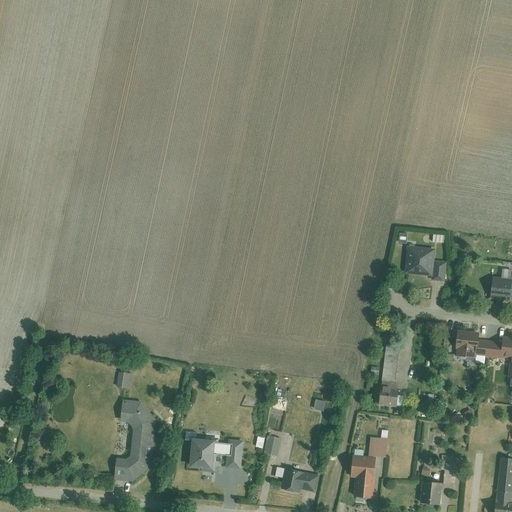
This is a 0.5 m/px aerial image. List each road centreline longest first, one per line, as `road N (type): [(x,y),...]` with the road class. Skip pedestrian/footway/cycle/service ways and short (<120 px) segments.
road 1 (unclassified): [(220,511),(0,489)]
road 2 (residential): [(511,321),(382,307)]
